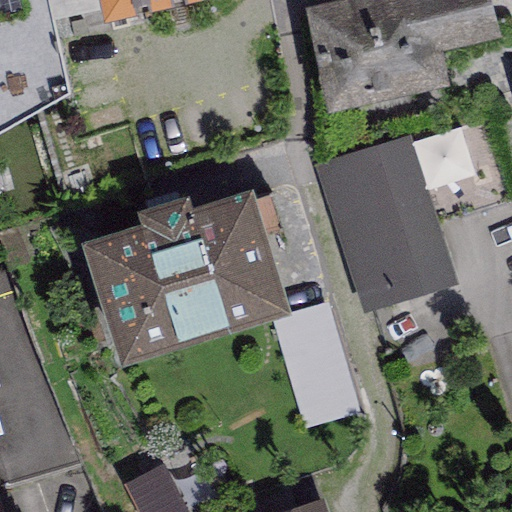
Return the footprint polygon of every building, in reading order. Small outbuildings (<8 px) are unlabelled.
[(0,0),(0,134),(68,95),(52,21),(99,10),(97,0),(0,0)] [(97,0),(99,10),(102,24),(214,0),(97,0)] [(489,0),(354,0),(303,12),(328,121),(448,93),(440,58),(500,44),(489,0)] [(410,134),(314,163),(360,315),(456,286),(410,134)] [(139,228),(78,247),(117,372),(273,324),(291,319),(289,314),(263,230),(283,224),(272,191),(254,196),(252,188),(188,207),(185,199),(135,214),(139,228)] [(326,302),(289,314),(291,319),(273,324),(304,430),(359,413),(326,302)]
